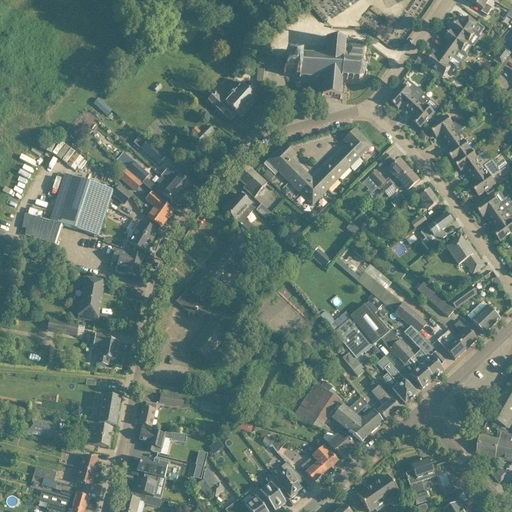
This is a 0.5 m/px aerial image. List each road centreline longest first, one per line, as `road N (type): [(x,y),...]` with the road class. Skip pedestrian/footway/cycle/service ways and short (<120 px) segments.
road 1 (residential): [(105,511),(164,257),(178,229),(253,145),(367,112)]
road 2 (residential): [(511,285),(424,165),(367,112)]
road 3 (tertiary): [(306,511),(421,410)]
road 4 (residential): [(367,112),(447,0)]
road 5 (track): [(136,383),(0,369)]
road 6 (tertiary): [(508,511),(421,410)]
road 7 (tertiary): [(421,410),(511,326)]
